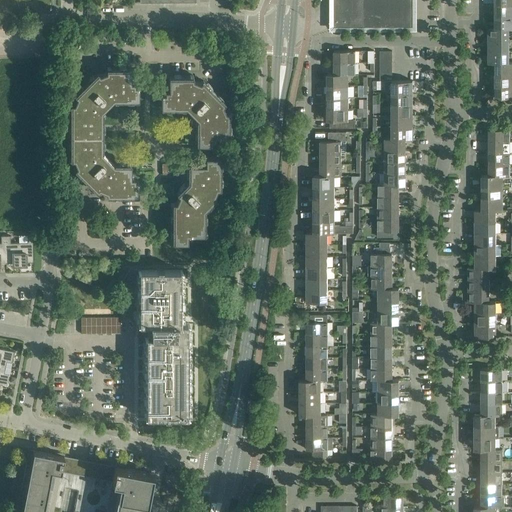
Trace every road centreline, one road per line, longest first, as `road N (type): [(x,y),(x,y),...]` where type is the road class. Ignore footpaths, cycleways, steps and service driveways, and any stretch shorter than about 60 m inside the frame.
road 1 (residential): [(290,475),(290,426),(282,415),(290,241),(318,41),(450,42)]
road 2 (tertiary): [(240,389),(275,141)]
road 3 (residential): [(448,353),(435,307),(432,243),(454,113)]
road 4 (residential): [(430,476),(290,475)]
road 5 (residential): [(28,423),(159,451)]
road 6 (residential): [(215,19),(84,15)]
road 7 (residential): [(430,476),(448,353)]
